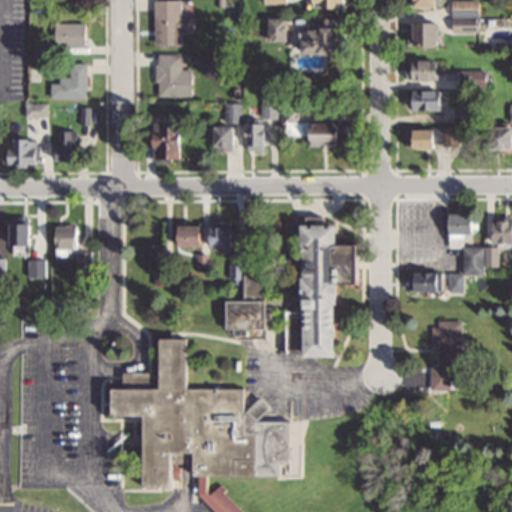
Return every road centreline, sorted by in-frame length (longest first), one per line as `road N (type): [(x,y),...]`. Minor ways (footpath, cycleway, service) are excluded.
road 1 (residential): [(511,184),(0,188)]
road 2 (residential): [(381,369),(382,0)]
road 3 (residential): [(117,186),(121,0)]
